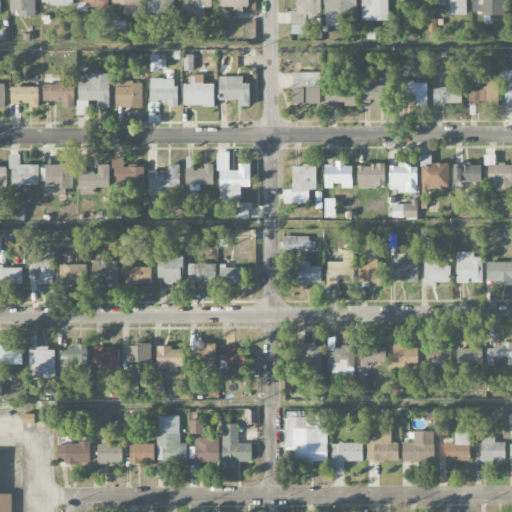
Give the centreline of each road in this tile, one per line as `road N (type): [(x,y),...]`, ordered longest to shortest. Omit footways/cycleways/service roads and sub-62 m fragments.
road 1 (residential): [(511,134),(0,138)]
road 2 (residential): [(511,314),(0,316)]
road 3 (residential): [(272,495),(270,0)]
road 4 (residential): [(511,494),(70,496)]
